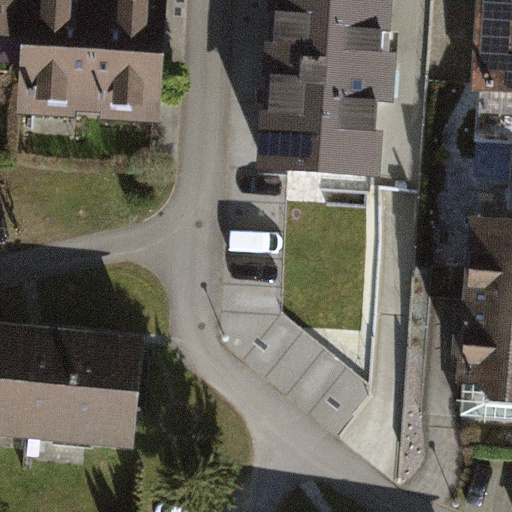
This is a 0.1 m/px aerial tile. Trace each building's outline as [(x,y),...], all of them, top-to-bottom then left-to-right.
[(0,0),(0,34),(23,36),(25,0),(0,0)] [(25,0),(23,36),(19,115),(159,122),(166,0),(164,0),(25,0)] [(386,0),(270,0),(263,165),(379,170),(386,0)] [(511,0),(481,0),(474,112),(511,114),(511,0)] [(511,114),(474,112),(475,139),(511,177),(511,114)] [(511,217),(480,215),(465,395),(511,399),(511,217)] [(0,437),(134,449),(146,340),(0,322),(0,437)]
